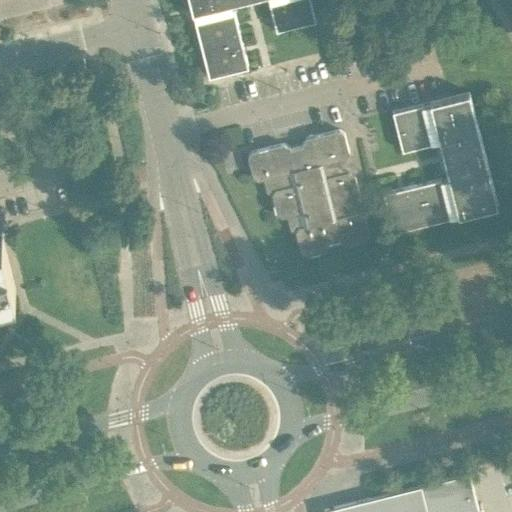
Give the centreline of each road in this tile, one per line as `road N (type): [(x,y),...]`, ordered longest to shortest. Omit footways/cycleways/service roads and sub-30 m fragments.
road 1 (secondary): [(511,317),(278,380)]
road 2 (secondary): [(288,436),(511,381)]
road 3 (secondary): [(0,501),(193,456)]
road 4 (secondary): [(180,400),(0,448)]
road 5 (residential): [(134,25),(0,62)]
road 6 (unclassified): [(164,136),(195,261)]
